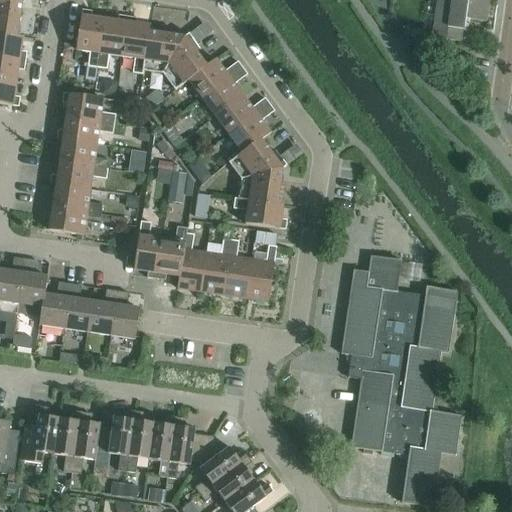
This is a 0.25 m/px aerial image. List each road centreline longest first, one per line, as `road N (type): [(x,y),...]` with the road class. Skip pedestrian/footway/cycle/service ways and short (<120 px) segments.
road 1 (residential): [(272,348),(296,330),(320,152),(212,3),(202,0)]
road 2 (residential): [(0,381),(34,378),(254,410)]
road 3 (residential): [(10,124),(37,119),(57,0)]
road 4 (residential): [(128,286),(103,264),(71,252),(0,241)]
road 5 (residential): [(321,511),(253,420),(254,410)]
road 6 (residential): [(272,348),(259,339),(156,323)]
